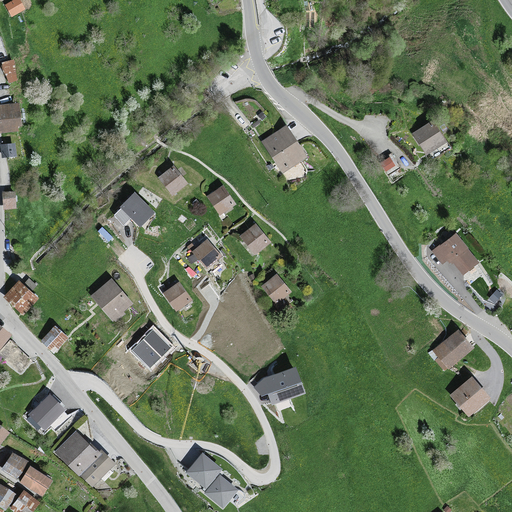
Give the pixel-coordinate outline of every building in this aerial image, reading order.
[(21,0),(7,9),(13,20),(28,12),(21,0)] [(15,62),(4,65),(9,86),(21,83),(15,62)] [(19,104),(0,105),(0,131),(22,129),(19,104)] [(438,123),(415,135),(426,155),(449,143),(438,123)] [(290,127),(263,144),(283,175),(310,158),(290,127)] [(18,146),(2,147),(3,160),(20,159),(18,146)] [(380,159),(386,170),(397,164),(391,153),(380,159)] [(176,167),(159,181),(174,199),(190,186),(176,167)] [(225,186),(208,198),(222,218),(239,206),(225,186)] [(18,194),(5,195),(6,212),(19,211),(18,194)] [(135,196),(114,216),(123,226),(131,219),(140,228),(154,215),(135,196)] [(258,226),(242,238),(256,257),(272,245),(258,226)] [(457,234),(433,252),(443,265),(450,260),(463,278),(481,264),(457,234)] [(209,241),(194,253),(209,271),(223,259),(209,241)] [(279,275),(262,288),(276,306),(293,293),(279,275)] [(22,313),(39,295),(20,278),(4,295),(22,313)] [(115,280),(93,297),(115,323),(136,306),(115,280)] [(181,283),(164,294),(178,314),(194,303),(181,283)] [(0,354),(14,338),(0,325),(0,354)] [(58,327),(43,342),(55,355),(70,340),(58,327)] [(461,330),(434,351),(450,371),(477,349),(461,330)] [(295,365),(264,376),(273,401),(304,389),(295,365)] [(476,378),(453,396),(470,418),(493,400),(476,378)] [(64,409),(50,395),(30,415),(45,429),(64,409)] [(0,448),(12,434),(0,424),(0,448)] [(98,454),(77,433),(56,454),(93,490),(118,465),(103,450),(98,454)] [(202,452),(188,471),(207,486),(204,490),(223,504),(236,487),(217,473),(221,467),(202,452)] [(31,465),(13,454),(2,472),(20,482),(31,465)] [(55,481),(32,468),(22,485),(44,499),(55,481)] [(18,493),(1,482),(0,484),(0,505),(7,510),(18,493)] [(30,511),(39,499),(23,488),(10,508),(16,511),(30,511)]
